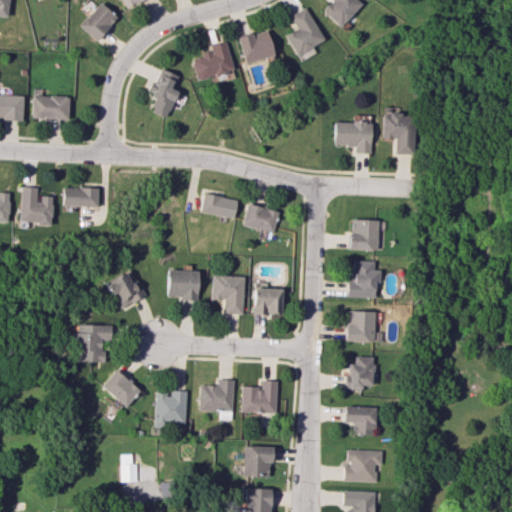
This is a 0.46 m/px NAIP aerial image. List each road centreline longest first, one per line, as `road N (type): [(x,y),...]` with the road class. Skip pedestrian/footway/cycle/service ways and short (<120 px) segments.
road 1 (residential): [(0,147),(198,156),(306,183),(389,186)]
road 2 (residential): [(301,511),(316,183)]
road 3 (residential): [(105,152),(110,78),(128,50),(155,26),(236,0)]
road 4 (residential): [(307,347),(158,343)]
